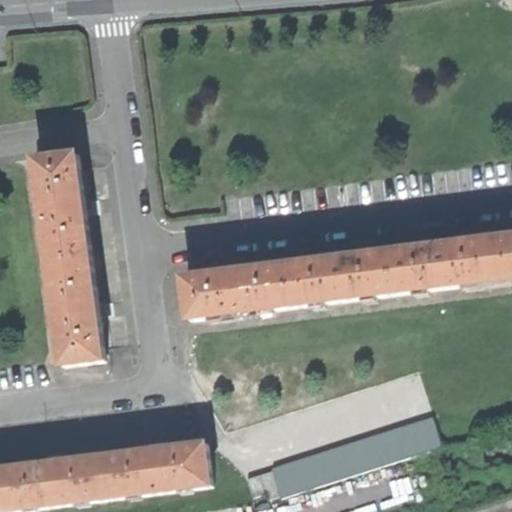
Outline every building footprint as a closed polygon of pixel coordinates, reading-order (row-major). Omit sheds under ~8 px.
[(40,164),(54,268),(97,262),(91,217),(89,204),(82,158),(40,164)] [(101,203),(89,204),(91,217),(103,215),(102,209),(101,203)] [(439,238),(441,249),(455,247),(454,236),(446,237),(439,238)] [(511,239),(498,242),(503,282),(511,281),(511,239)] [(441,249),(396,255),(401,296),(503,282),(498,242),(455,247),(441,249)] [(336,251),(338,263),(352,261),(350,250),(343,250),(336,251)] [(338,263),(293,269),(298,310),(401,296),(396,255),(352,261),(338,263)] [(54,268),(68,370),(111,364),(105,320),(103,306),(97,262),(54,268)] [(235,265),(237,276),(251,274),(249,263),(242,264),(235,265)] [(190,282),(196,323),(298,310),(293,269),(251,274),(237,276),(190,282)] [(116,304),(103,306),(105,320),(118,318),(117,311),(116,304)] [(276,472),(285,501),(445,448),(436,419),(276,472)] [(150,445),(152,455),(167,453),(166,442),(158,444),(150,445)] [(152,455),(109,461),(115,502),(217,488),(211,447),(167,453),(152,455)] [(49,457),(50,469),(65,467),(63,455),(56,456),(49,457)] [(50,469),(6,475),(10,511),(41,511),(115,502),(109,461),(65,467),(50,469)] [(0,511),(10,511),(6,475),(0,475),(0,511)]
